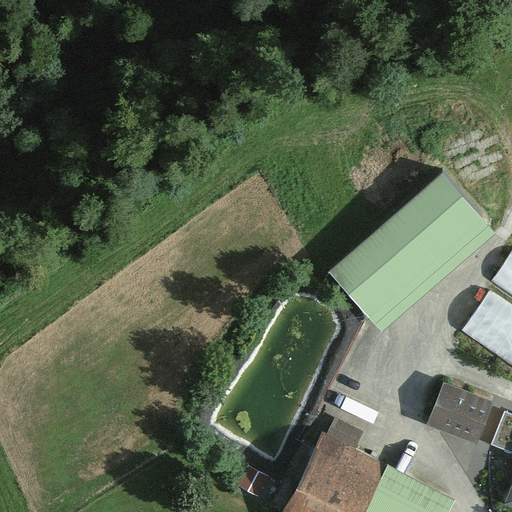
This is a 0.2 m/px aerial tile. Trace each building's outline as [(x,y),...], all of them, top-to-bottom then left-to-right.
[(455,176),(342,269),(386,322),(499,230),(455,176)] [(511,254),(509,253),(491,286),(511,296),(511,254)] [(511,302),(490,288),(463,330),(511,361),(511,302)] [(444,375),(427,418),(477,438),(494,395),(444,375)] [(511,411),(506,409),(494,442),(511,449),(511,411)] [(447,511),(452,501),(317,438),(282,511),(447,511)] [(246,464),(238,485),(261,495),(270,474),(246,464)]
